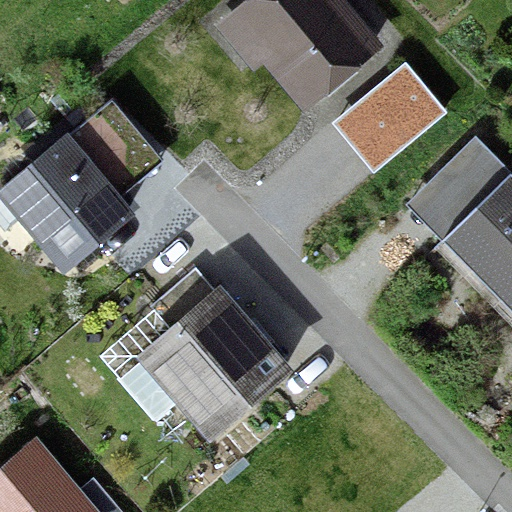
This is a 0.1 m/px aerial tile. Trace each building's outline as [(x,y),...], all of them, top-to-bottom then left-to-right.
[(255,0),(243,11),(272,45),(264,52),(304,100),(371,45),(333,0),(255,0)] [(405,65),(386,81),(424,127),(443,111),(405,65)] [(475,207),(442,239),(511,310),(511,174),(475,137),(440,171),(475,207)] [(125,213),(64,140),(4,191),(65,264),(125,213)] [(149,306),(172,332),(145,355),(210,431),(282,369),(195,267),(149,306)] [(87,511),(31,445),(0,471),(0,511),(87,511)]
